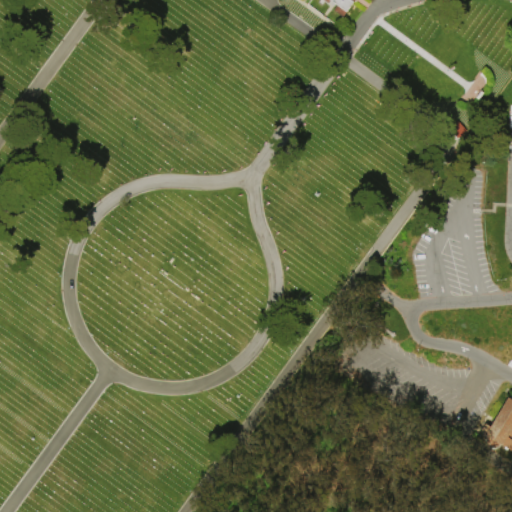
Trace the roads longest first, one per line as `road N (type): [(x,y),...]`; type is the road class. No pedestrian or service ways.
road 1 (residential): [(256,169),(253,204),(275,291),(259,342),(232,370),(200,386),(151,388),(109,369),(86,346),(69,304),(70,262),(84,229),(110,202),(144,185),(224,182),(256,169)]
road 2 (residential): [(184,511),(456,141)]
road 3 (residential): [(456,141),(260,0)]
road 4 (residential): [(109,369),(4,511)]
road 5 (residential): [(0,136),(99,0)]
road 6 (residential): [(256,169),(339,57)]
